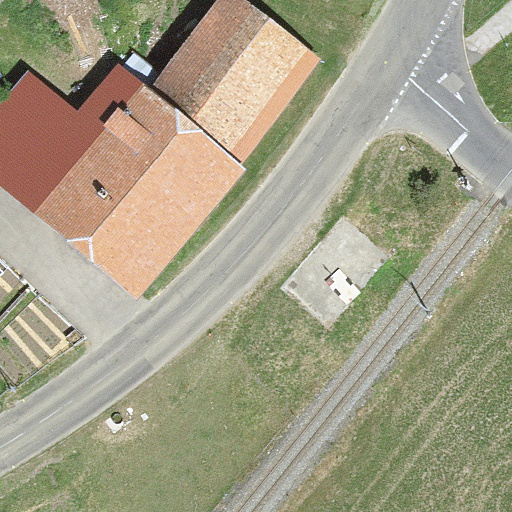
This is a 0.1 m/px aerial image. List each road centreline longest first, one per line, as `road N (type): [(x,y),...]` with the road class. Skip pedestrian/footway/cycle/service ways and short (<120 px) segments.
road 1 (tertiary): [(0,447),(145,346),(219,278),(279,214),(385,62)]
road 2 (tertiary): [(385,62),(511,173)]
